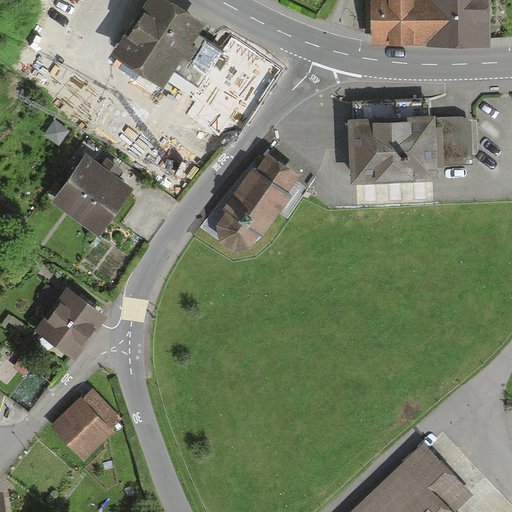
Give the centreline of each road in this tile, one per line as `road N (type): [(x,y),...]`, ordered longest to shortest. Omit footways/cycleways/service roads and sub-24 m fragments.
road 1 (tertiary): [(128,345),(152,261),(305,76),(319,46)]
road 2 (primary): [(319,46),(396,62),(511,62)]
road 3 (tertiary): [(178,511),(138,405),(128,345)]
road 4 (residential): [(128,345),(87,363),(0,455)]
